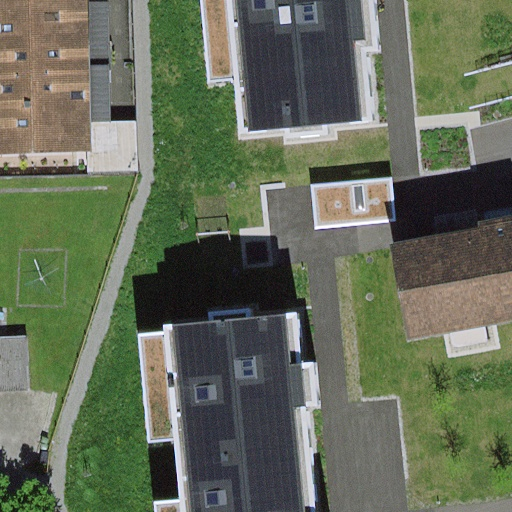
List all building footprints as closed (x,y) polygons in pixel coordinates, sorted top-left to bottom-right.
[(90,0),(0,0),(0,90),(5,90),(7,154),(95,151),(90,0)] [(200,0),(204,110),(244,108),(246,156),(375,151),(369,0),(200,0)] [(323,224),(403,214),(398,174),(318,184),(323,224)] [(511,236),(425,253),(443,346),(511,334),(511,236)] [(318,511),(305,330),(137,343),(147,473),(181,470),(184,509),(152,511),(151,511),(318,511)]
